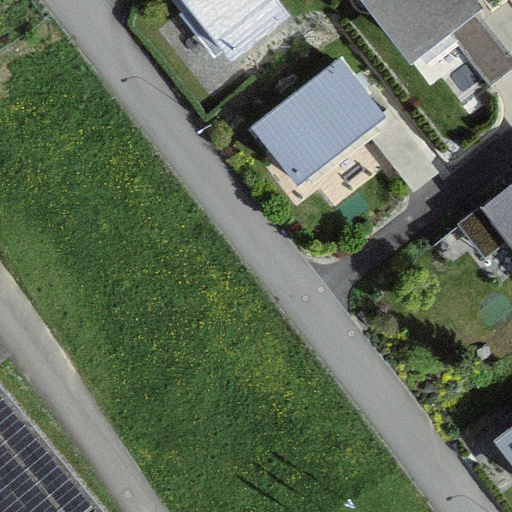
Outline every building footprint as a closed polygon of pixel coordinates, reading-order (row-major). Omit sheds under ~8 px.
[(179,0),(228,62),(280,22),(262,0),(179,0)] [(494,24),(474,0),(362,0),(425,78),(494,24)] [(253,135),(293,186),(377,121),(337,70),(253,135)] [(511,196),(491,213),(511,239),(511,196)] [(0,511),(98,511),(0,394),(0,511)] [(511,467),(511,436),(497,448),(511,467)]
